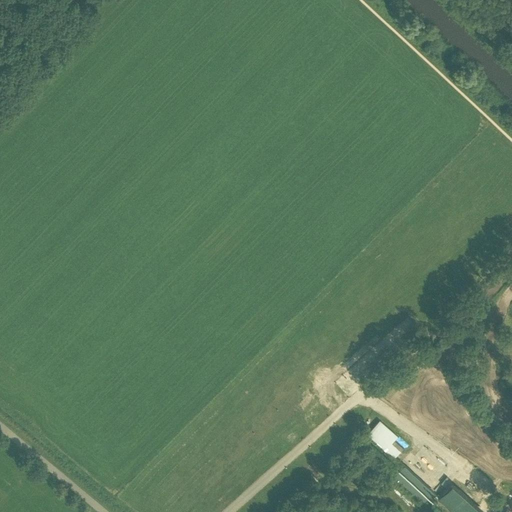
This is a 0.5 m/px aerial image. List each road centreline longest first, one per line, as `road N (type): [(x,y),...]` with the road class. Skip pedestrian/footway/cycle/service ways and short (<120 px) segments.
road 1 (unknown): [(236,511),(343,415),(367,411),(390,419),(456,460)]
road 2 (unclassified): [(102,511),(0,426)]
